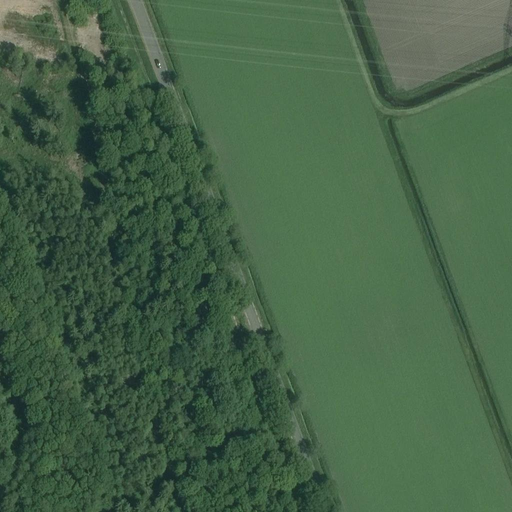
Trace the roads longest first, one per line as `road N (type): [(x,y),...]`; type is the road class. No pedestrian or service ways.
road 1 (tertiary): [(324,511),(134,0)]
road 2 (track): [(189,511),(118,302),(64,0)]
